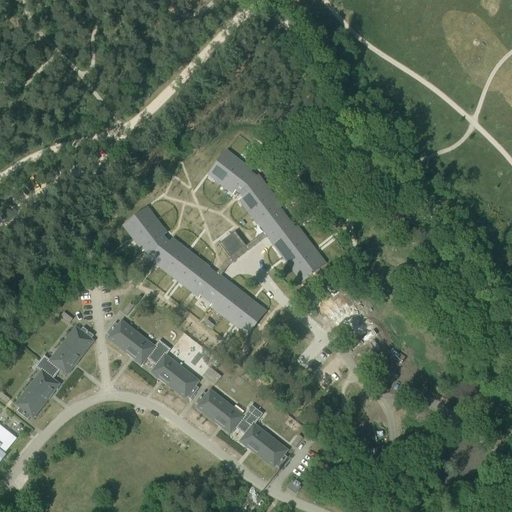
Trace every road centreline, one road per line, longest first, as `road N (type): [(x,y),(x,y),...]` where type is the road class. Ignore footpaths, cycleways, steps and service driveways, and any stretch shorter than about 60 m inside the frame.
road 1 (track): [(511,320),(266,0)]
road 2 (track): [(259,0),(140,121),(39,155),(0,180)]
road 3 (track): [(0,233),(29,201),(112,155),(123,129)]
